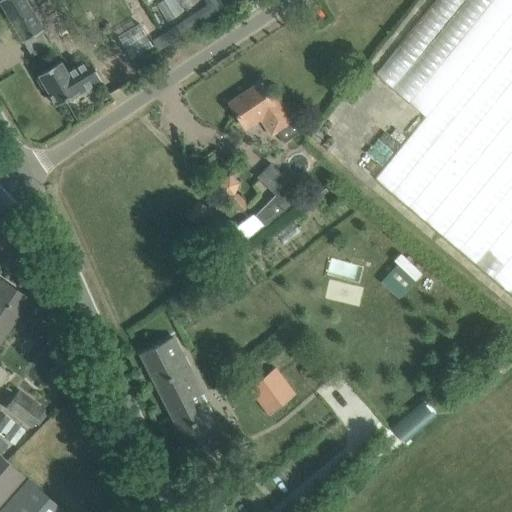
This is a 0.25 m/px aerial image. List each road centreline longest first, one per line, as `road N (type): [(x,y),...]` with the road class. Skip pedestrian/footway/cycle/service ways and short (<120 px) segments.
road 1 (tertiary): [(172,511),(25,174)]
road 2 (unclassified): [(25,174),(288,0)]
